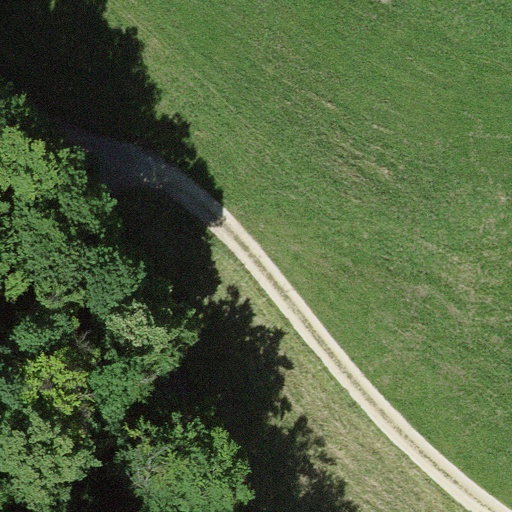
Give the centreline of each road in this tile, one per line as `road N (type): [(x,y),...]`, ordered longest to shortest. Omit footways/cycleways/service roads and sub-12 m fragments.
road 1 (track): [(487,511),(401,440),(202,204),(152,171),(118,165),(74,172)]
road 2 (track): [(218,511),(200,465),(113,314),(74,172),(0,119)]
